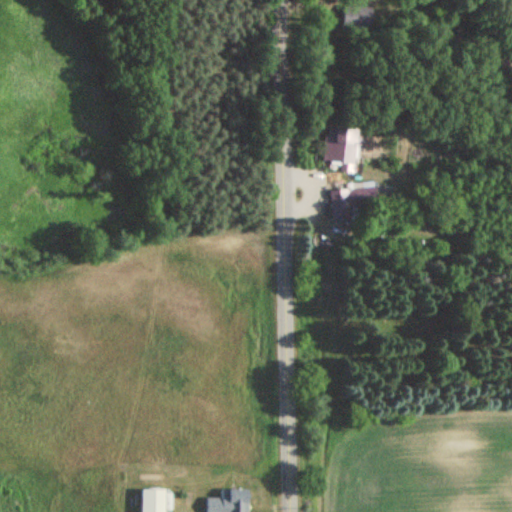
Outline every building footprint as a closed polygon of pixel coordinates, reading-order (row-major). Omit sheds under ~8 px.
[(343,30),(371,30),(371,7),(343,7),(343,30)] [(353,170),(357,130),(326,127),(322,167),(353,170)] [(329,192),(330,222),(349,221),(348,208),(376,207),(375,189),(329,192)] [(137,489),(136,511),(170,511),(171,490),(137,489)] [(243,511),(244,490),(217,490),(217,497),(202,497),(202,511),(243,511)]
